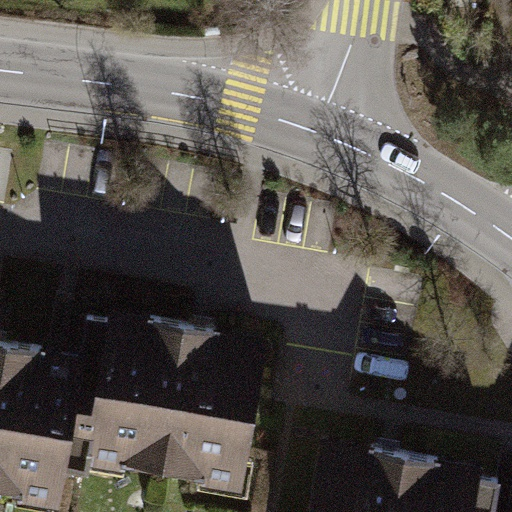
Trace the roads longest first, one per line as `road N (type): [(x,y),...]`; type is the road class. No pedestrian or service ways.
road 1 (secondary): [(0,71),(233,107),(319,133)]
road 2 (secondary): [(319,133),(511,233)]
road 3 (residential): [(319,133),(366,0)]
